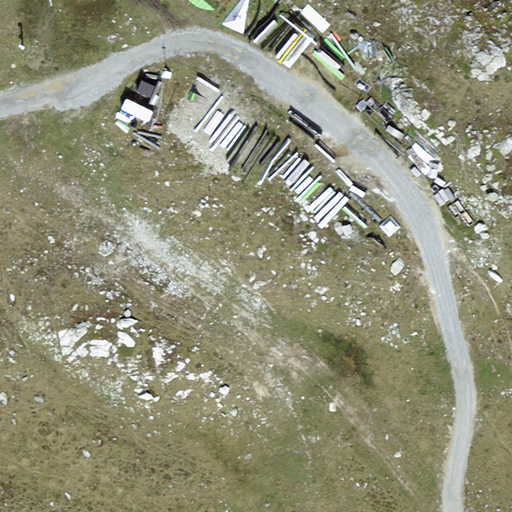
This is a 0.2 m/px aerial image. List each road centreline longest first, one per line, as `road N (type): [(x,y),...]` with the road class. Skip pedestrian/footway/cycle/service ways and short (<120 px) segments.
road 1 (track): [(168,46),(199,37),(254,59),(382,159),(418,200),(462,396),(452,511)]
road 2 (track): [(0,103),(59,90),(168,46)]
